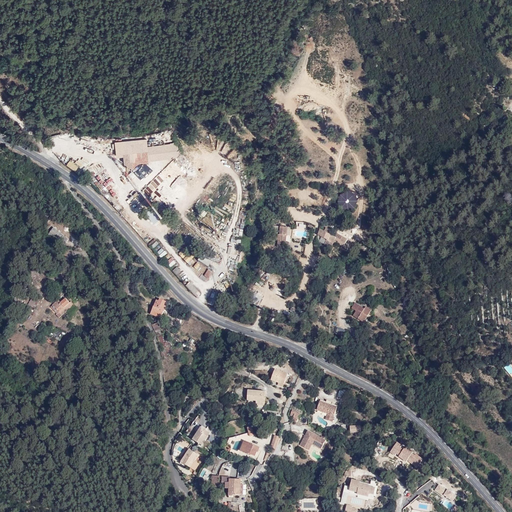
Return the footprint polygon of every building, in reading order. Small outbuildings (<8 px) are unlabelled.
[(170,146),(141,150),(142,157),(147,157),(148,164),(169,161),(169,159),(176,158),(180,153),(176,144),(170,145),(170,146)] [(71,160),(81,169),(84,165),(74,156),(71,160)] [(138,175),(147,166),(142,161),(133,170),(138,175)] [(182,181),(192,183),(195,167),(181,164),(178,177),(183,177),(182,181)] [(71,165),(68,169),(74,173),(77,175),(79,171),(71,165)] [(154,173),(147,166),(138,175),(136,177),(142,184),(154,173)] [(356,208),(355,191),(338,192),(339,209),(356,208)] [(188,210),(193,202),(189,199),(184,207),(188,210)] [(152,222),(159,217),(151,204),(144,208),(152,222)] [(60,241),(64,236),(54,226),(49,231),(60,241)] [(286,250),(287,244),(288,230),(283,229),(283,227),(281,227),(281,229),(273,228),(273,237),(274,237),(274,239),(274,242),(275,243),(278,243),(278,250),(286,250)] [(325,247),(328,248),(333,237),(325,233),(324,235),(320,233),(319,237),(328,242),(325,247)] [(63,234),(58,238),(62,242),(67,239),(63,234)] [(333,237),(328,248),(332,250),(338,240),(333,237)] [(154,238),(148,243),(153,248),(159,243),(154,238)] [(163,247),(157,252),(161,258),(167,254),(163,247)] [(184,261),(189,256),(185,252),(180,257),(184,261)] [(216,259),(206,253),(199,263),(209,269),(216,259)] [(189,266),(196,259),(192,255),(185,262),(189,266)] [(171,257),(166,262),(171,267),(176,262),(171,257)] [(191,285),(188,288),(198,299),(201,296),(191,285)] [(230,299),(221,295),(216,310),(224,314),(230,299)] [(59,317),(73,305),(65,296),(59,301),(58,299),(49,306),(59,317)] [(32,297),(27,304),(32,307),(37,301),(32,297)] [(263,300),(258,297),(257,302),(255,306),(258,308),(263,300)] [(158,320),(169,323),(171,315),(170,315),(172,306),(167,304),(166,307),(162,306),(158,320)] [(355,317),(366,323),(368,319),(371,314),(373,316),(374,313),(372,312),(373,311),(368,308),(366,310),(357,304),(354,309),(358,312),(355,317)] [(343,335),(345,329),(337,326),(335,333),(343,335)] [(162,336),(166,356),(171,355),(167,336),(168,335),(166,329),(160,330),(162,336)] [(266,383),(273,386),(279,388),(283,377),(271,372),(266,383)] [(253,407),(261,407),(260,396),(243,396),(243,407),(253,407)] [(327,421),(331,406),(314,401),(312,409),(323,412),(321,419),(327,421)] [(307,440),(319,446),(322,439),(304,430),(297,445),(303,448),(307,440)] [(210,438),(201,432),(194,444),(201,450),(210,438)] [(276,438),(271,437),(267,450),(272,452),(276,438)] [(318,447),(319,446),(307,440),(303,448),(305,449),(308,443),(318,447)] [(397,460),(404,465),(405,464),(416,470),(421,462),(414,458),(413,459),(410,457),(409,458),(402,453),(401,454),(398,452),(399,450),(394,447),(388,456),(393,460),(394,457),(397,460)] [(179,448),(177,451),(184,456),(186,452),(179,448)] [(256,453),(242,448),(238,459),(247,463),(247,460),(253,462),(256,453)] [(183,464),(192,470),(195,463),(199,457),(190,451),(183,464)] [(195,463),(192,470),(196,473),(200,466),(195,463)] [(242,498),(242,482),(232,482),(232,500),(236,500),(236,499),(242,498)] [(448,508),(458,495),(439,482),(434,490),(446,498),(442,504),(448,508)] [(370,490),(353,485),(349,495),(368,502),(371,492),(369,492),(370,490)]
